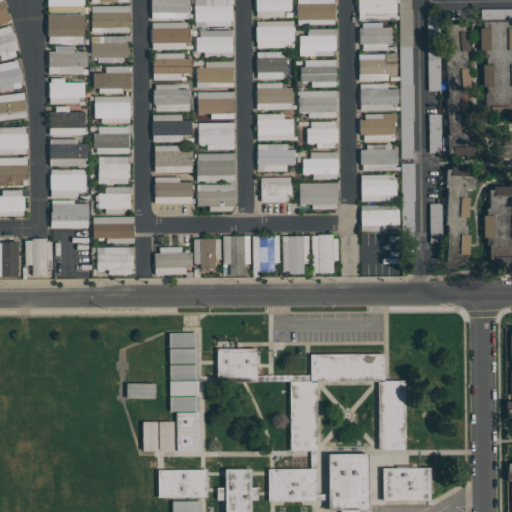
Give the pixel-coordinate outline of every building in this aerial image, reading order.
[(0,0),(0,23),(9,21),(2,0),(0,0)] [(46,0),(47,12),(83,13),(83,0),(46,0)] [(150,0),(150,18),(189,19),(189,0),(150,0)] [(231,26),(230,0),(193,0),(194,26),(231,26)] [(284,17),(284,10),(290,11),(290,0),(254,0),(254,17),(284,17)] [(295,0),(296,25),(334,24),(333,0),(295,0)] [(357,0),(357,20),(395,20),(394,0),(357,0)] [(399,0),(402,159),(414,159),(411,0),(399,0)] [(129,33),(129,6),(91,6),(90,32),(129,33)] [(485,117),(511,115),(511,109),(511,87),(511,9),(511,8),(479,10),(482,65),(483,65),(485,117)] [(83,15),(47,14),(47,43),(83,44),(83,15)] [(426,16),(427,91),(447,90),(447,80),(439,80),(438,15),(426,16)] [(255,48),(293,47),(293,21),(255,21),(255,48)] [(466,31),(464,31),(463,21),(446,22),(448,66),(467,65),(466,31)] [(151,49),(188,49),(188,22),(151,22),(151,49)] [(390,50),(390,27),(381,28),(381,23),(359,23),(359,50),(390,50)] [(17,56),(11,27),(0,28),(0,58),(0,60),(17,56)] [(334,28),(306,29),(306,35),(298,36),(298,56),(334,55),(334,28)] [(231,30),(196,30),(196,52),(207,52),(207,57),(231,57),(231,30)] [(127,36),(90,36),(90,61),(128,61),(127,36)] [(47,73),(85,74),(85,51),(73,51),(73,48),(48,47),(47,73)] [(180,80),(180,73),(191,73),(190,58),(183,58),(183,53),(152,53),(152,80),(180,80)] [(255,78),(284,79),(285,54),(256,53),(255,78)] [(387,80),(387,74),(396,74),(395,53),(357,54),(358,81),(387,80)] [(310,87),(335,86),(335,60),(300,60),(301,82),(310,82),(310,87)] [(0,88),(21,86),(19,61),(0,62),(0,88)] [(232,88),(233,61),(205,61),(205,67),(196,67),(195,87),(232,88)] [(128,91),(128,66),(104,66),(104,72),(92,73),(92,91),(128,91)] [(84,82),(63,83),(63,78),(48,78),(48,104),(78,104),(78,97),(84,97),(84,82)] [(255,110),(291,109),(291,88),(281,88),(281,83),(255,83),(255,110)] [(188,89),(177,89),(177,84),(153,84),(153,111),(188,111),(188,89)] [(359,110),(393,110),(393,104),(397,104),(397,89),(387,89),(387,84),(359,84),(359,110)] [(335,90),(297,91),(297,112),(307,112),(307,118),(336,117),(335,90)] [(233,91),(196,92),(196,114),(210,113),(210,119),(233,118),(233,91)] [(0,120),(25,119),(24,94),(0,94),(0,120)] [(129,96),(93,96),(93,122),(129,122),(129,96)] [(84,134),(84,112),(68,112),(68,108),(48,108),(48,135),(84,134)] [(182,142),(182,135),(191,135),(191,120),(181,120),(181,115),(151,114),(151,141),(182,142)] [(292,140),(292,119),(283,119),(283,114),(255,114),(256,140),(292,140)] [(440,114),(428,114),(428,153),(441,153),(440,114)] [(393,115),(359,115),(359,141),(393,141),(393,115)] [(336,121),(306,121),(306,143),(315,143),(315,148),(336,148),(336,121)] [(232,122),(197,123),(197,145),(205,144),(205,150),(233,149),(232,122)] [(128,126),(94,127),(94,154),(128,154),(128,126)] [(0,127),(0,154),(26,154),(26,127),(0,127)] [(48,139),(49,167),(87,165),(86,143),(77,144),(76,138),(48,139)] [(191,151),(178,151),(178,145),(153,145),(153,172),(191,172),(191,151)] [(286,171),(285,165),(294,165),(294,145),(256,146),(256,171),(286,171)] [(359,146),(360,171),(395,170),(395,146),(359,146)] [(336,152),(309,152),(309,158),(301,158),(301,174),(311,174),(311,178),(336,178),(336,152)] [(196,181),(234,180),(234,153),(195,154),(196,181)] [(128,184),(128,157),(98,156),(97,183),(128,184)] [(25,157),(0,157),(0,186),(26,185),(25,157)] [(402,164),(403,233),(416,233),(414,164),(402,164)] [(444,262),(459,263),(459,254),(466,254),(468,190),(474,190),(474,168),(447,167),(444,262)] [(84,169),(49,170),(49,195),(85,195),(84,169)] [(360,175),(360,201),(395,201),(395,180),(387,180),(387,175),(360,175)] [(178,177),(153,177),(153,203),(191,203),(191,182),(178,182),(178,177)] [(259,178),(260,202),(286,201),(286,195),(291,195),(291,177),(259,178)] [(298,183),(298,205),(311,205),(311,209),(337,209),(336,183),(298,183)] [(234,211),(234,184),(195,184),(196,206),(208,206),(208,211),(234,211)] [(129,211),(129,187),(103,187),(103,193),(96,193),(97,211),(129,211)] [(0,215),(23,216),(23,190),(0,190),(0,215)] [(50,227),(88,227),(88,201),(50,201),(50,227)] [(92,217),(92,238),(105,238),(105,243),(133,243),(133,216),(92,217)] [(252,272),(273,271),(273,263),(278,263),(277,235),(251,236),(252,272)] [(310,236),(311,273),(332,273),(332,260),(337,260),(336,235),(310,236)] [(222,236),(222,264),(229,264),(229,274),(244,274),(243,264),(249,264),(248,236),(222,236)] [(303,273),(303,264),(307,264),(307,236),(281,236),(281,273),(303,273)] [(24,265),(31,265),(31,275),(51,275),(52,240),(24,239),(24,265)] [(192,239),(192,267),(214,267),(214,259),(220,259),(220,239),(192,239)] [(0,267),(0,268),(0,275),(19,275),(18,240),(0,240),(0,267)] [(132,247),(95,247),(95,270),(107,271),(107,274),(131,275),(132,247)] [(180,248),(153,249),(153,275),(185,274),(185,267),(191,267),(191,252),(180,252),(180,248)] [(259,350),(219,350),(220,384),(259,384),(259,350)] [(313,356),(313,377),(387,376),(387,356),(313,356)] [(172,366),(201,366),(201,381),(172,381),(172,366)] [(172,382),(201,382),(201,397),(172,397),(172,382)] [(408,382),(409,452),(385,453),(384,382),(408,382)] [(126,383),(125,398),(154,399),(155,384),(126,383)] [(292,384),(292,452),(316,453),(316,384),(292,384)] [(172,398),(201,398),(202,413),(172,413),(172,398)] [(178,414),(202,413),(202,452),(179,452),(178,414)] [(172,421),(157,422),(158,451),(173,450),(172,421)] [(142,451),(157,450),(156,422),(141,422),(142,451)] [(332,511),(331,456),(371,455),(372,511),(332,511)] [(385,469),(433,469),(434,502),(385,503),(385,469)] [(160,471),(204,470),(204,499),(161,500),(160,471)] [(314,470),(315,503),(271,503),(270,471),(314,470)] [(228,511),(228,471),(253,471),(253,511),(228,511)] [(175,511),(175,502),(203,502),(203,511),(175,511)]
